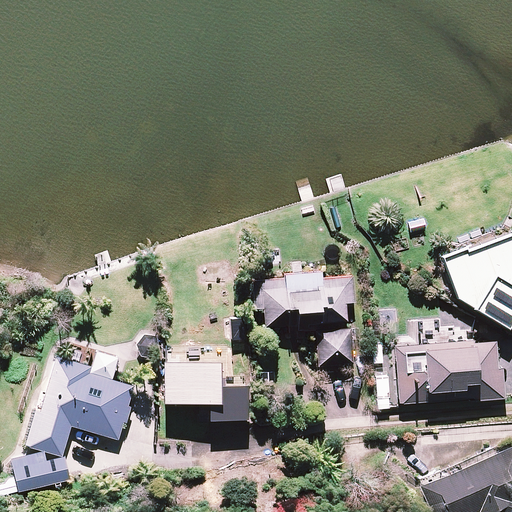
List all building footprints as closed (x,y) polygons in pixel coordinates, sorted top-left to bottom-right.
[(511,233),(508,232),(437,258),(448,283),(454,298),(504,333),(511,320),(511,233)] [(351,276),(252,282),(251,311),(262,311),(264,330),(346,324),(342,305),(356,309),(351,276)] [(351,365),(349,330),(313,333),(316,367),(351,365)] [(496,340),(391,347),(395,408),(510,400),(496,340)] [(92,367),(52,355),(24,446),(58,456),(67,427),(115,442),(125,386),(90,376),(92,367)] [(215,357),(161,357),(162,400),(210,399),(210,403),(243,402),(242,383),(215,383),(215,357)] [(511,511),(511,444),(511,442),(414,487),(425,511),(511,511)] [(67,482),(63,458),(11,468),(16,492),(67,482)]
